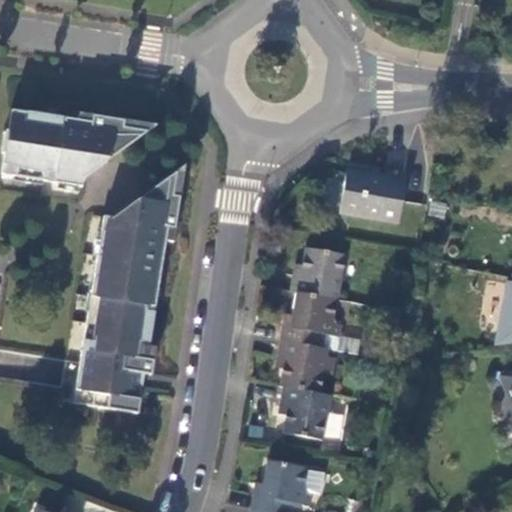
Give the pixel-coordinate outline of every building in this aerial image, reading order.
[(123,120),(92,114),(91,123),(78,121),(11,110),(7,130),(5,130),(0,152),(3,153),(0,173),(82,186),(84,176),(146,131),(123,126),(123,120)] [(91,123),(92,114),(79,111),(78,121),(91,123)] [(173,195),(175,170),(113,216),(103,215),(73,402),(137,413),(145,373),(151,374),(154,359),(148,359),(153,321),(150,320),(153,291),(157,291),(168,227),(174,228),(179,196),(173,195)] [(398,226),(405,177),(385,174),(384,180),(347,173),(339,216),(398,226)] [(288,294),(295,295),(334,301),(336,302),(345,257),(305,251),(300,281),(290,280),(288,294)] [(495,331),(511,334),(511,280),(507,279),(495,331)] [(281,329),(279,343),(310,348),(313,334),(335,338),(339,326),(335,326),(330,319),(334,301),(295,295),(288,329),(281,329)] [(283,360),(278,388),(282,388),(318,396),(322,375),(325,371),(330,371),(333,360),(324,359),(326,352),(310,348),(279,343),(276,358),(283,360)] [(320,442),(329,397),(318,396),(282,388),(280,403),(287,404),(282,436),(320,442)] [(326,437),(342,438),(344,413),(328,412),(326,437)] [(307,470),(267,463),(262,487),(260,498),(253,497),(251,511),(253,511),(299,511),(301,506),(310,508),(312,496),(307,495),(304,490),(307,470)] [(262,487),(255,485),(253,497),(260,498),(262,487)]
